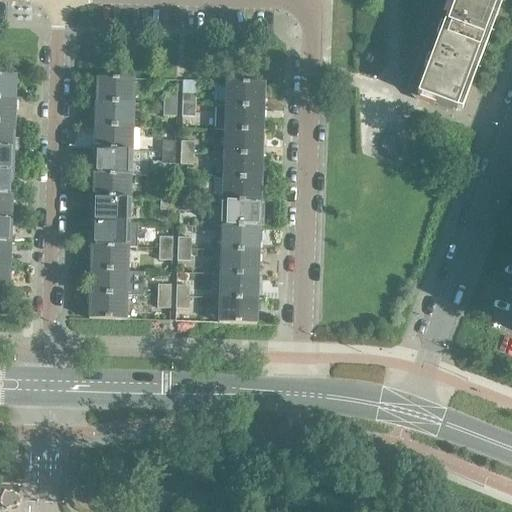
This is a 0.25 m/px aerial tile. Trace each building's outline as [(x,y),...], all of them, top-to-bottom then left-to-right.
[(452,0),(416,96),(416,97),(455,112),(455,111),(460,113),(505,0),(452,0)] [(0,75),(0,100),(15,101),(16,76),(0,75)] [(96,79),(95,103),(133,105),(134,80),(96,79)] [(226,83),(225,107),(263,108),(264,84),(226,83)] [(176,94),(164,94),(163,105),(176,106),(176,94)] [(183,94),(182,106),(195,106),(195,95),(183,94)] [(0,124),(14,125),(15,101),(0,100),(0,124)] [(132,128),(133,105),(95,103),(94,127),(132,128)] [(176,117),(176,106),(163,105),(163,116),(176,117)] [(194,117),(195,106),(182,106),(182,117),(194,117)] [(262,131),(263,108),(225,107),(224,130),(262,131)] [(0,147),(14,148),(14,125),(0,124),(0,147)] [(132,152),(132,128),(94,127),(94,151),(132,152)] [(262,155),(262,131),(224,130),(224,154),(262,155)] [(162,142),(162,153),(175,153),(175,143),(162,142)] [(181,143),(181,153),(193,154),(193,143),(181,143)] [(0,172),(13,173),(14,148),(0,147),(0,172)] [(131,177),(132,152),(94,151),(93,175),(131,177)] [(174,165),(175,153),(162,153),(162,165),(174,165)] [(193,166),(193,154),(181,153),(180,165),(193,166)] [(261,180),(262,155),(224,154),(223,179),(261,180)] [(0,196),(12,197),(13,173),(0,172),(0,196)] [(130,201),(131,177),(93,175),(92,199),(130,201)] [(261,180),(223,179),(213,178),(212,202),(222,203),(260,204),(261,180)] [(176,201),(176,192),(161,192),(161,201),(176,201)] [(192,193),(176,192),(176,201),(192,202),(192,193)] [(0,220),(11,221),(12,197),(0,196),(0,220)] [(129,225),(130,201),(92,199),(91,223),(129,225)] [(176,211),(176,201),(161,201),(161,211),(176,211)] [(192,212),(192,202),(176,201),(176,211),(192,212)] [(259,227),(260,204),(222,203),(221,226),(259,227)] [(0,244),(11,245),(11,221),(0,220),(0,244)] [(129,249),(129,225),(91,223),(91,247),(129,249)] [(259,251),(259,227),(221,226),(221,250),(259,251)] [(160,238),(159,249),(172,250),(172,239),(160,238)] [(178,239),(178,249),(190,249),(191,239),(178,239)] [(0,267),(10,268),(11,245),(0,244),(0,267)] [(128,273),(129,249),(91,247),(90,271),(128,273)] [(171,261),(172,250),(159,249),(159,261),(171,261)] [(190,261),(190,251),(190,249),(178,249),(178,261),(190,261)] [(258,275),(259,251),(221,250),(220,274),(258,275)] [(0,292),(9,292),(10,268),(0,267),(0,292)] [(127,297),(128,273),(90,271),(89,295),(127,297)] [(257,299),(258,275),(220,274),(219,298),(257,299)] [(158,286),(157,297),(170,298),(170,287),(158,286)] [(189,287),(176,287),(176,297),(189,297),(189,287)] [(0,316),(8,317),(9,292),(0,292),(0,316)] [(126,321),(127,297),(89,295),(88,320),(126,321)] [(170,309),(170,298),(157,297),(157,308),(170,309)] [(188,309),(189,297),(176,297),(176,309),(188,309)] [(256,325),(257,299),(219,298),(218,324),(256,325)] [(18,496),(15,495),(14,495),(4,491),(0,500),(0,499),(0,505),(6,510),(17,507),(20,502),(18,496)]
